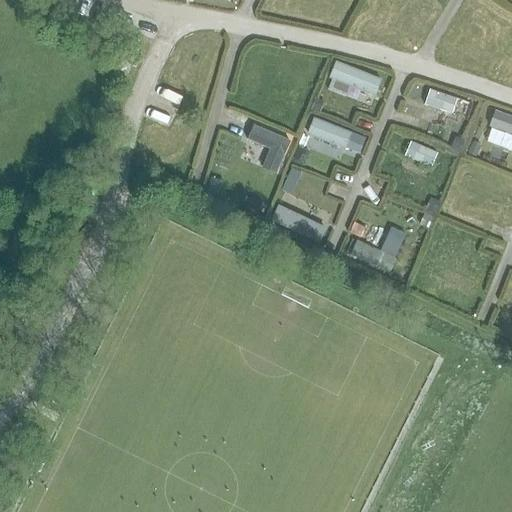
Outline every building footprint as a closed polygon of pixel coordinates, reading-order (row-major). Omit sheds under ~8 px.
[(128,36),(114,69),(127,74),(141,41),(128,36)] [(328,79),(374,97),(380,81),(335,62),(328,79)] [(424,106),(451,115),(456,100),(429,90),(424,106)] [(324,102),(315,98),(310,110),(319,114),(324,102)] [(511,135),(511,117),(495,111),(489,127),(511,135)] [(351,134),(313,119),(306,136),(344,151),(359,157),(366,140),(351,134)] [(290,141),(253,126),(247,141),(269,150),(261,168),(276,174),(290,141)] [(464,141),(454,138),(450,150),(459,153),(464,141)] [(473,142),(468,154),(475,157),(481,146),(473,142)] [(404,157),(431,169),(437,154),(410,143),(404,157)] [(439,202),(429,199),(425,211),(434,215),(439,202)] [(278,206),(270,221),(318,244),(326,229),(278,206)] [(433,217),(424,214),(419,227),(428,230),(433,217)] [(349,256),(389,275),(396,260),(356,241),(349,256)]
